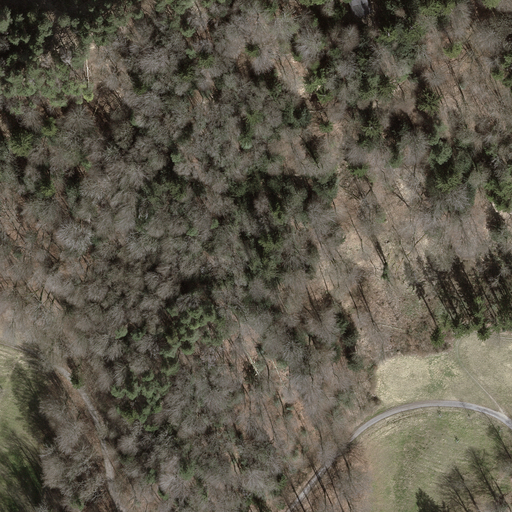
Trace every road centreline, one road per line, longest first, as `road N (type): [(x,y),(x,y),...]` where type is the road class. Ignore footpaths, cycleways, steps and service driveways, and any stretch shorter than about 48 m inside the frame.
road 1 (track): [(506,419),(468,404),(399,407),(345,443),(291,511)]
road 2 (track): [(123,511),(99,417),(80,390),(59,367),(0,339)]
